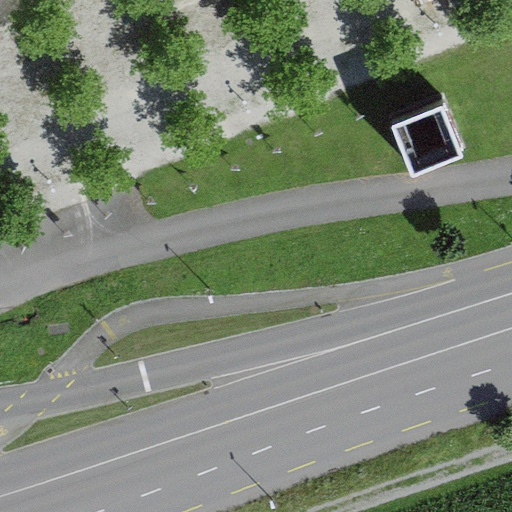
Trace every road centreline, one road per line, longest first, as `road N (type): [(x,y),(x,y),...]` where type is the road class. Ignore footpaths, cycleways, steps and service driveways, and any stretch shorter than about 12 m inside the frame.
road 1 (track): [(0,290),(118,249),(276,211),(511,187)]
road 2 (motorway): [(511,299),(378,318),(0,406)]
road 3 (secondary): [(53,495),(511,338)]
road 4 (track): [(330,511),(511,451)]
